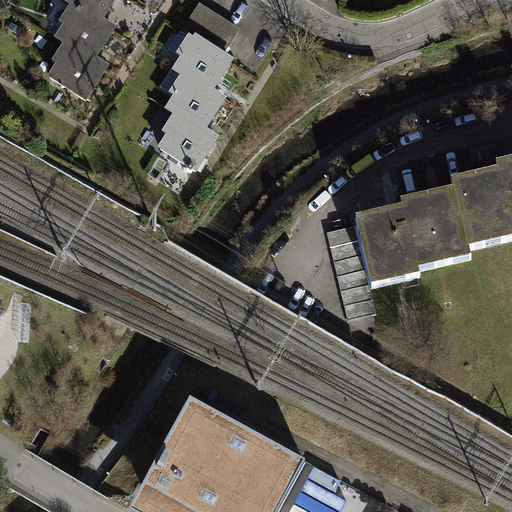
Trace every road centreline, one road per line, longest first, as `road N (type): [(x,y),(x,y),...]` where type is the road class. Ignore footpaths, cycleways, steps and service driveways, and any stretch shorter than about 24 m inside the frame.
road 1 (track): [(54,511),(175,358),(248,243),(298,187),(383,126),(511,82)]
road 2 (residential): [(282,0),(318,24),(359,37),(406,31),(468,0)]
